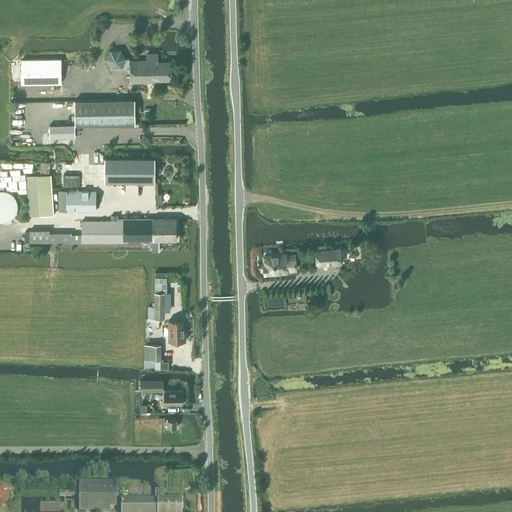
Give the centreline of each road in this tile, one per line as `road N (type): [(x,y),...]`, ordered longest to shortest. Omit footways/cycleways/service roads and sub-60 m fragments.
road 1 (tertiary): [(253,511),(233,0)]
road 2 (unclassified): [(211,511),(195,0)]
